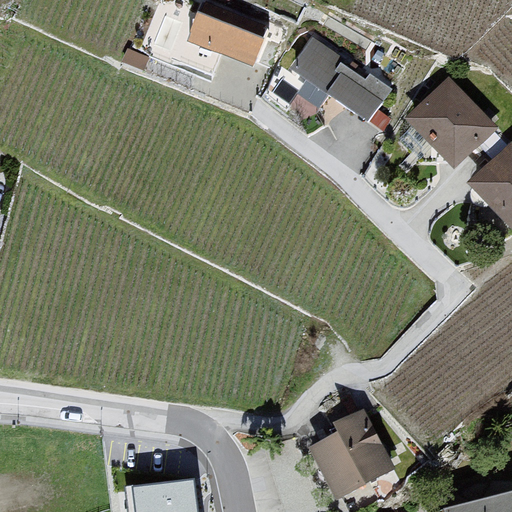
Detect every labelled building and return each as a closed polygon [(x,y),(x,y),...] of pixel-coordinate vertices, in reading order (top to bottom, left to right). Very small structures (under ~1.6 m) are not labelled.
[(200,8),(184,45),(251,73),(267,34),(200,8)] [(309,40),(289,73),(303,88),(294,99),(317,110),(325,100),(366,126),(390,94),(309,40)] [(446,83),(404,125),(452,176),(496,136),(446,83)] [(511,149),(509,146),(464,189),(511,237),(511,149)] [(332,432),(305,454),(334,504),(392,474),(360,414),(332,432)] [(196,511),(193,479),(130,486),(132,511),(196,511)] [(511,511),(511,502),(511,498),(457,511),(511,511)]
